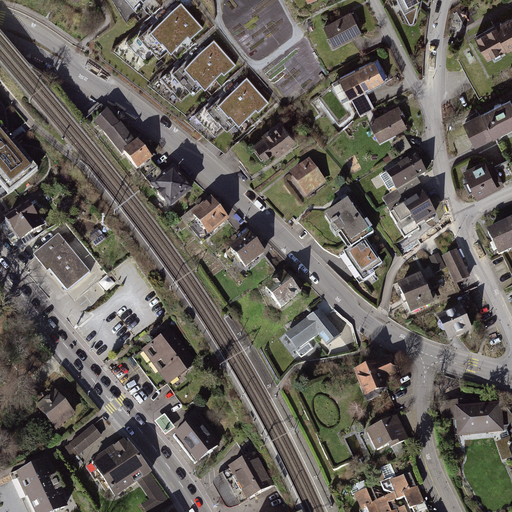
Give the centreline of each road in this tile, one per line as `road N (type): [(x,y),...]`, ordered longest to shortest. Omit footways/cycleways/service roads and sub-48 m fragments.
road 1 (tertiary): [(0,23),(74,58),(156,119),(371,323),(433,353)]
road 2 (primary): [(198,511),(178,476),(0,269)]
road 3 (residential): [(433,353),(424,381),(425,433),(455,511)]
road 4 (residential): [(458,216),(511,333)]
road 5 (residential): [(430,95),(458,216)]
